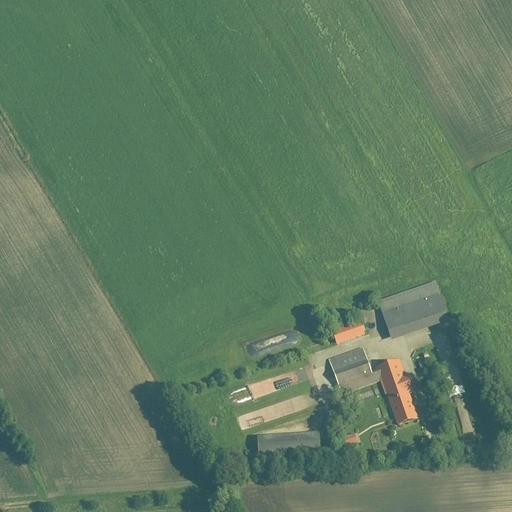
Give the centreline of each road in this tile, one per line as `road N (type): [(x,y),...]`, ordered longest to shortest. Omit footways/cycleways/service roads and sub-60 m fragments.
road 1 (track): [(195,487),(0,501)]
road 2 (track): [(511,451),(451,455),(439,446),(400,349)]
